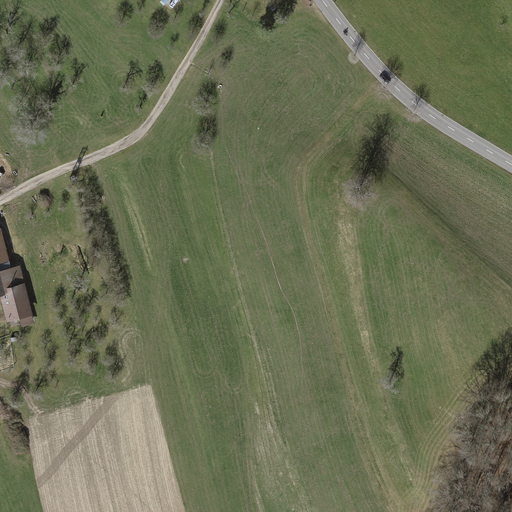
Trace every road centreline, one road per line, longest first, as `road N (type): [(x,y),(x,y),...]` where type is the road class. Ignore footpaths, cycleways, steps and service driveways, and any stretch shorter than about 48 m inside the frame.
road 1 (unclassified): [(0,201),(141,131),(221,0)]
road 2 (tertiary): [(322,0),(401,92),(511,165)]
